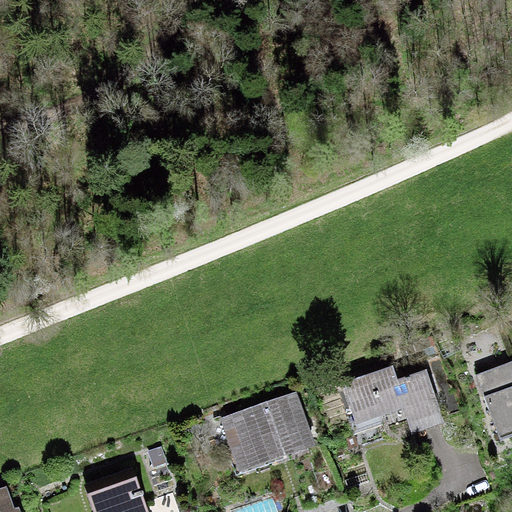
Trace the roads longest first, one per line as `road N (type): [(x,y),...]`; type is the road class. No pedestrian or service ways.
road 1 (residential): [(511,120),(0,332)]
road 2 (track): [(0,122),(122,82),(197,0)]
